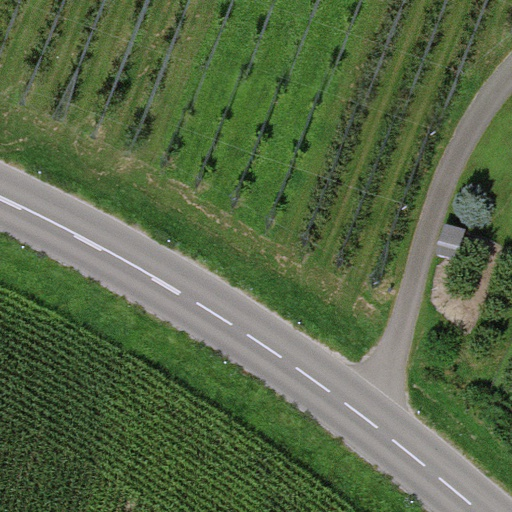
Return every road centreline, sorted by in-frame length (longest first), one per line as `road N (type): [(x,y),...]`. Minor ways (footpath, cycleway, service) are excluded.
road 1 (tertiary): [(0,199),(281,356),(481,511)]
road 2 (track): [(370,422),(452,174),(511,79)]
